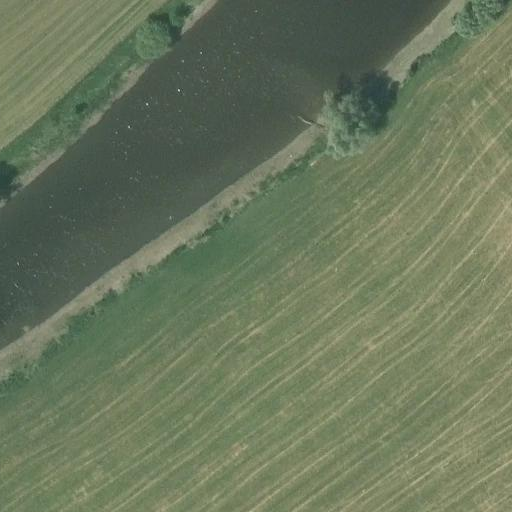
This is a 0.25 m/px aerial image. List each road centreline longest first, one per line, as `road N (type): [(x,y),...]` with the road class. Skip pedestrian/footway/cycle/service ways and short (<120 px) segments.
road 1 (track): [(323,214),(454,106),(458,144),(511,213)]
road 2 (track): [(135,0),(0,117)]
